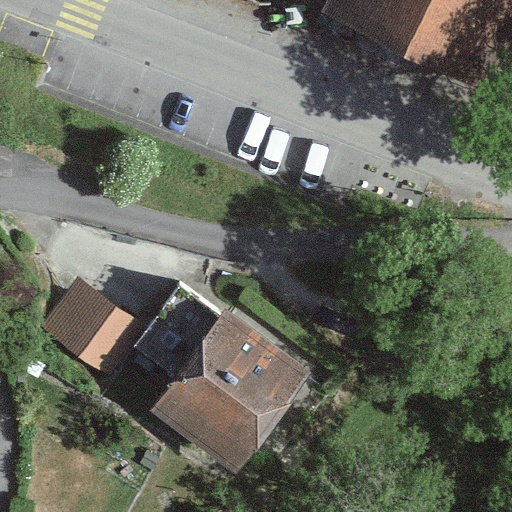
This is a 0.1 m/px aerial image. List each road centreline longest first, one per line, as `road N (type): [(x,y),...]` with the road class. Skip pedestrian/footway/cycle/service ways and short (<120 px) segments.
road 1 (residential): [(511,247),(293,254),(182,242),(0,197)]
road 2 (residential): [(511,183),(42,0)]
